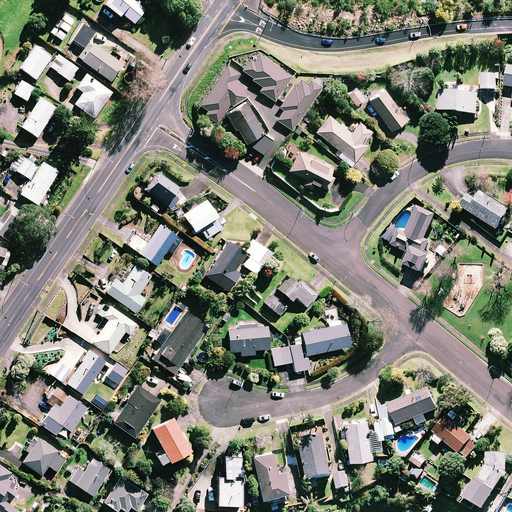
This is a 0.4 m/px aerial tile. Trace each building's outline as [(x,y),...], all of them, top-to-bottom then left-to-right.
[(146,8),(134,0),(106,0),(104,3),(120,15),(122,13),(134,23),(146,8)] [(171,35),(161,35),(161,44),(172,44),(171,35)] [(88,44),(83,40),(77,48),(82,52),(78,57),(110,81),(122,65),(90,41),(88,44)] [(52,57),(35,45),(19,67),(36,78),(52,57)] [(277,96),(280,97),(285,89),(283,87),(291,75),(258,53),(252,61),(248,58),(241,69),(253,77),(252,79),(260,85),(257,89),(274,100),(277,96)] [(78,68),(58,54),(49,66),(70,80),(78,68)] [(242,74),(225,63),(198,103),(205,108),(202,112),(217,121),(224,111),(234,127),(236,126),(245,142),(264,154),(274,139),(264,130),(244,96),(250,92),(239,79),(242,74)] [(511,66),(506,66),(502,85),(511,87),(511,95),(511,99),(511,98),(511,66)] [(112,92),(86,73),(76,86),(83,91),(74,103),(94,117),(112,92)] [(320,86),(301,73),(279,104),(283,107),(275,118),(291,129),(320,86)] [(496,75),(481,74),(480,89),(495,90),(496,75)] [(35,87),(22,80),(14,93),(27,100),(35,87)] [(356,87),(347,94),(356,105),(365,98),(356,87)] [(405,118),(382,87),(366,98),(390,129),(405,118)] [(464,92),(464,88),(458,87),(457,91),(439,89),(437,110),(475,114),(477,94),(464,92)] [(56,107),(40,96),(21,126),(37,136),(56,107)] [(350,131),(328,114),(315,131),(340,151),(337,155),(350,165),(366,144),(362,141),(371,130),(359,121),(350,131)] [(337,171),(298,150),(288,169),(305,178),(302,183),(311,188),(314,182),(327,189),(337,171)] [(40,160),(37,165),(18,154),(11,166),(30,177),(28,181),(20,193),(38,204),(58,171),(40,160)] [(178,187),(159,173),(147,190),(172,209),(180,198),(173,193),(178,187)] [(508,209),(478,190),(473,198),(468,195),(460,207),(495,229),(508,209)] [(224,228),(215,216),(217,215),(206,199),(183,214),(194,230),(198,227),(206,240),(224,228)] [(435,214),(416,206),(403,234),(396,231),(390,245),(408,253),(402,264),(419,272),(427,254),(424,252),(429,241),(423,239),(435,214)] [(20,222),(7,213),(0,223),(0,234),(8,240),(20,222)] [(176,234),(160,223),(148,240),(136,231),(127,243),(156,265),(167,250),(172,254),(181,241),(174,236),(176,234)] [(247,253),(229,240),(205,275),(228,290),(240,273),(235,270),(247,253)] [(0,263),(3,264),(9,248),(0,244),(0,263)] [(271,253),(259,244),(243,265),(255,274),(271,253)] [(150,275),(134,263),(121,282),(115,278),(105,291),(135,312),(145,298),(138,293),(150,275)] [(304,284),(289,271),(264,302),(279,315),(295,297),(306,306),(317,292),(305,283),(304,284)] [(136,324),(109,305),(102,315),(108,319),(92,341),(109,353),(125,331),(129,334),(136,324)] [(341,321),(338,307),(325,310),(328,326),(293,334),(295,344),(270,349),(274,365),(292,361),(294,371),(309,368),(306,355),(350,345),(345,321),(341,321)] [(204,323),(184,310),(171,329),(165,325),(155,339),(162,344),(152,358),(174,373),(202,332),(199,330),(204,323)] [(256,326),(255,322),(238,323),(238,328),(228,329),(229,351),(240,351),(240,355),(254,354),(254,349),(268,348),(267,325),(256,326)] [(107,358),(90,347),(72,373),(66,382),(68,383),(82,393),(107,358)] [(127,370),(116,362),(106,376),(118,383),(127,370)] [(158,398),(136,383),(112,420),(134,435),(158,398)] [(87,407),(57,385),(46,400),(52,404),(39,422),(56,434),(62,425),(70,430),(87,407)] [(408,396),(387,404),(395,425),(414,418),(416,424),(426,420),(424,413),(436,409),(428,388),(412,394),(410,390),(406,391),(408,396)] [(189,448),(171,415),(151,426),(163,449),(156,454),(161,463),(189,448)] [(476,445),(469,439),(471,437),(446,415),(432,430),(437,435),(432,440),(439,445),(443,440),(457,453),(460,450),(467,456),(476,445)] [(390,418),(371,421),(374,438),(393,435),(390,418)] [(370,456),(366,419),(343,422),(348,459),(370,456)] [(324,452),(320,435),(299,439),(308,480),(328,476),(326,463),(330,462),(327,451),(324,452)] [(24,449),(28,452),(26,455),(22,461),(41,475),(48,465),(56,470),(66,456),(39,437),(37,439),(33,437),(24,449)] [(278,468),(274,450),(254,455),(264,500),(290,494),(284,467),(278,468)] [(425,459),(415,452),(409,461),(419,468),(425,459)] [(506,453),(485,452),(484,466),(476,479),(473,477),(458,500),(471,509),(475,504),(481,508),(501,478),(505,472),(506,453)] [(240,502),(242,456),(224,455),(224,475),(217,475),(216,501),(240,502)] [(109,468),(93,457),(84,470),(78,466),(70,479),(92,493),(109,468)] [(12,471),(0,463),(0,495),(2,493),(11,499),(20,485),(8,477),(12,471)] [(347,487),(344,472),(332,475),(335,489),(347,487)] [(146,493),(120,475),(103,501),(119,511),(130,511),(132,509),(134,510),(146,493)] [(17,511),(19,510),(1,498),(0,499),(0,511),(17,511)]
